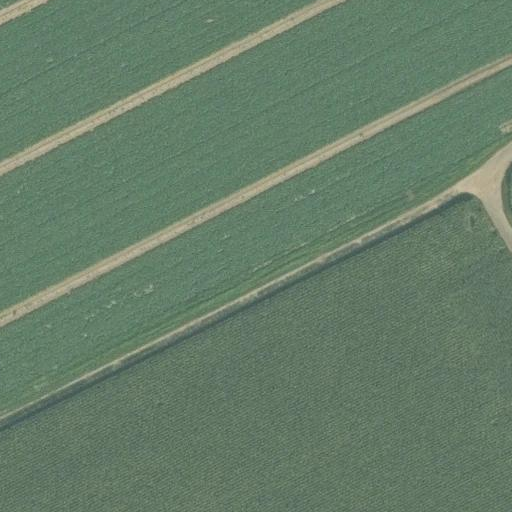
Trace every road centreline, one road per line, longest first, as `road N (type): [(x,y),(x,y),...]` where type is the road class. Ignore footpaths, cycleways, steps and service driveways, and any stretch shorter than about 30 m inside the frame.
road 1 (track): [(470,196),(0,436)]
road 2 (track): [(511,164),(470,196),(511,268)]
